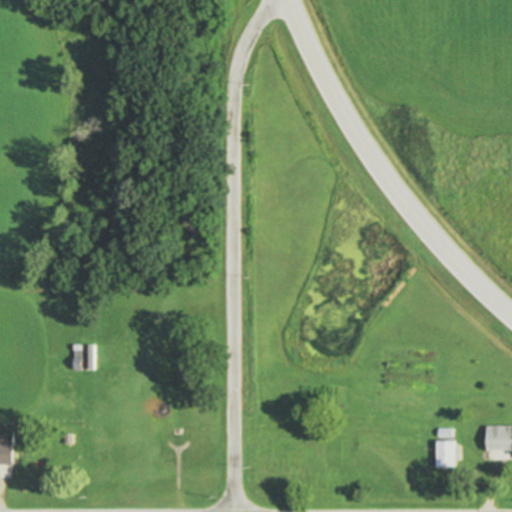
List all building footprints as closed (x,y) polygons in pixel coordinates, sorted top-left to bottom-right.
[(75,344),(84,344),(83,369),(75,369),(75,365),(75,360),(75,357),(76,357),(76,350),(75,350),(75,344)] [(83,370),(94,370),(93,347),(83,347),(83,370)] [(511,427),(485,428),(486,462),(511,461),(511,427)] [(66,434),(74,434),(74,443),(66,443),(66,434)] [(0,442),(15,443),(14,464),(0,463),(0,442)] [(434,469),(454,469),(455,443),(435,443),(434,469)]
